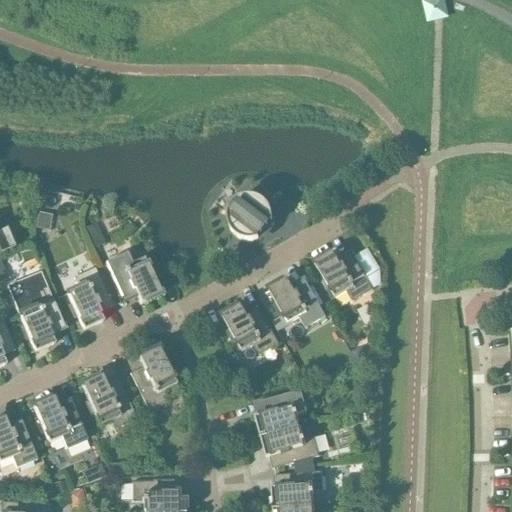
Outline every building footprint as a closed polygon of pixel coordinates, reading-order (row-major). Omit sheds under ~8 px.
[(430,0),(423,2),(428,24),(450,19),(445,0),(430,0)] [(253,242),(259,234),(264,237),(266,235),(268,233),(269,231),(271,229),(266,225),(272,217),(272,215),(271,213),(271,211),(269,209),(268,207),(267,205),(265,203),(264,202),(262,201),(260,199),(258,199),(255,198),(253,198),(251,197),(249,197),(246,198),(238,201),(228,213),(228,222),(228,224),(228,225),(229,226),(229,228),(230,230),(232,232),(233,234),(234,236),(236,237),(238,239),(240,240),(242,241),(244,241),(246,242),(249,242),(251,242),(253,242)] [(49,232),(52,216),(39,213),(36,229),(49,232)] [(94,250),(104,245),(95,225),(84,230),(94,250)] [(0,254),(15,248),(6,229),(0,231),(0,254)] [(335,300),(346,293),(353,303),(373,291),(351,255),(338,262),(333,254),(326,259),(311,268),(312,269),(315,267),(323,279),(321,280),(327,290),(328,289),(335,300)] [(149,272),(143,260),(131,266),(126,255),(105,265),(123,303),(136,297),(140,306),(148,302),(163,294),(160,295),(153,282),(155,281),(151,271),(149,272)] [(99,314),(112,308),(94,269),(73,279),(78,290),(66,296),(72,307),(70,308),(74,318),(76,317),(83,331),(79,332),(79,333),(95,326),(103,323),(99,314)] [(64,330),(47,291),(40,274),(7,288),(19,317),(24,329),(22,330),(26,340),(28,339),(34,352),(30,354),(31,355),(46,348),(47,348),(55,345),(51,336),(64,330)] [(280,286),(265,294),(266,295),(269,293),(277,306),(275,307),(280,317),(282,315),(288,327),(300,320),(306,331),(326,319),(305,282),(293,289),(288,281),(280,285),(280,286)] [(242,353),(253,347),(259,357),(279,346),(259,309),(246,316),(241,307),(234,312),(219,320),(219,321),(223,319),(230,332),(228,333),(234,343),(236,342),(242,353)] [(0,368),(6,366),(2,357),(15,352),(0,315),(0,368)] [(149,413),(169,403),(164,392),(176,386),(170,374),(172,373),(167,364),(165,365),(159,352),(162,350),(162,349),(146,357),(146,356),(138,360),(142,369),(130,375),(149,413)] [(93,382),(81,388),(77,389),(78,390),(81,389),(89,404),(87,405),(91,415),(93,414),(100,428),(112,422),(116,431),(137,421),(118,380),(105,386),(101,378),(93,381),(93,382)] [(261,439),(299,428),(296,416),(307,413),(301,393),(255,406),(258,418),(255,419),(261,439)] [(45,403),(33,408),(29,410),(29,411),(33,409),(39,423),(37,424),(41,434),(43,433),(48,445),(60,440),(65,451),(86,441),(70,402),(56,408),(53,399),(45,403)] [(0,469),(3,477),(16,471),(37,462),(21,423),(7,428),(3,420),(0,420),(0,469)] [(302,440),(299,428),(261,439),(266,460),(270,459),(273,471),(295,464),(296,470),(314,467),(313,459),(319,458),(314,437),(302,440)] [(273,511),(313,507),(312,495),(323,494),(322,473),(315,474),(314,467),(296,470),(297,475),(274,477),(275,489),(271,489),(273,511)] [(143,511),(183,511),(183,494),(180,494),(179,482),(152,482),(152,483),(131,484),(132,503),(143,503),(143,511)]
